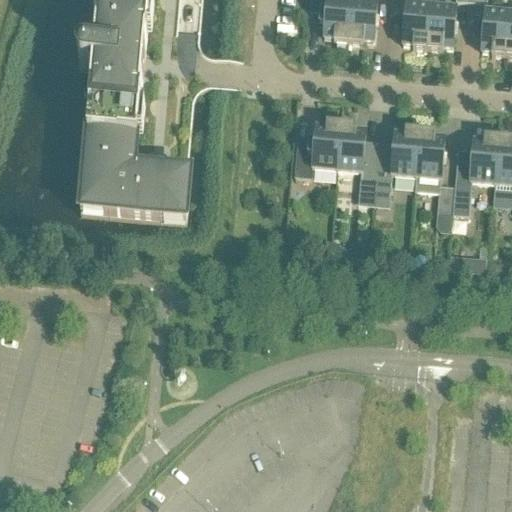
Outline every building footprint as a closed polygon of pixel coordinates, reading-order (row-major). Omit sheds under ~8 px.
[(79,69),(80,70),(81,71),(82,72),(83,72),(85,73),(94,74),(81,218),(186,228),(191,178),(142,173),(136,166),(139,135),(130,134),(132,114),(140,114),(144,75),(136,74),(137,65),(145,66),(148,26),(140,25),(142,5),(150,6),(150,0),(99,0),(95,59),(86,59),(85,59),(84,59),(83,59),(82,60),(81,61),(80,62),(79,63),(79,64),(79,65),(79,67),(79,68),(79,69)] [(309,11),(311,0),(306,0),(290,0),(289,9),(309,11)] [(349,48),(353,3),(329,1),(328,0),(310,0),(309,17),(320,18),(319,29),(325,30),(324,43),(334,44),(334,47),(349,48)] [(472,0),(472,8),(487,9),(487,0),(472,0)] [(353,3),(349,48),(364,49),(364,47),(374,48),(378,5),(353,3)] [(413,54),(428,55),(432,10),(407,8),(403,50),(413,51),(413,54)] [(432,10),(428,55),(442,56),(443,54),(453,55),(457,12),(432,10)] [(492,60),(506,62),(510,17),(485,15),(482,57),(492,58),(492,60)] [(298,148),(297,155),(294,182),(312,184),(313,174),(338,176),(341,131),(327,130),(326,132),(316,131),(315,145),(309,145),(309,149),(298,148)] [(341,131),(338,176),(362,178),(366,136),(356,135),(356,133),(341,131)] [(391,181),(416,183),(420,138),(405,137),(405,139),(395,138),(391,181)] [(420,138),(416,183),(417,183),(416,196),(439,198),(437,219),(453,221),(455,192),(441,191),(441,185),(445,143),(435,142),(435,140),(420,138)] [(472,188),(495,190),(499,145),(484,144),(484,146),(474,145),(473,161),(468,160),(467,168),(472,169),(470,188),(472,188)] [(511,146),(499,145),(495,190),(494,206),(511,207),(511,146)] [(370,202),(361,202),(361,232),(369,232),(370,202)] [(455,213),(455,228),(469,228),(470,213),(455,213)] [(472,264),(470,279),(485,280),(486,265),(472,264)] [(487,281),(499,282),(500,270),(488,269),(487,281)]
